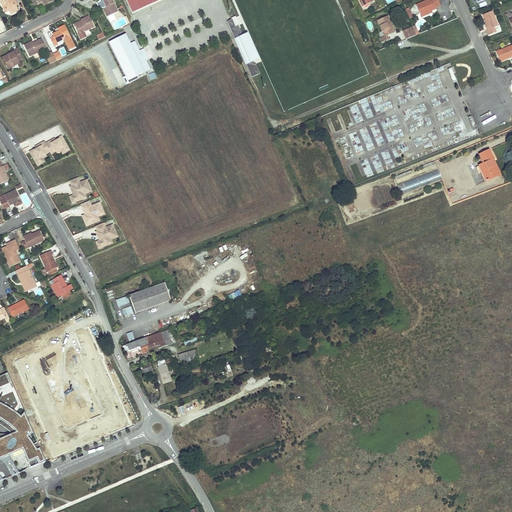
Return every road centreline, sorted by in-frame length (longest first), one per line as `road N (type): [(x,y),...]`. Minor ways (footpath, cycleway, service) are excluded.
road 1 (track): [(331,137),(342,164),(461,115),(449,87),(335,135)]
road 2 (residential): [(449,312),(167,423)]
road 3 (residential): [(45,207),(153,418)]
road 4 (residential): [(449,312),(511,465)]
road 5 (unclassified): [(149,432),(0,495)]
